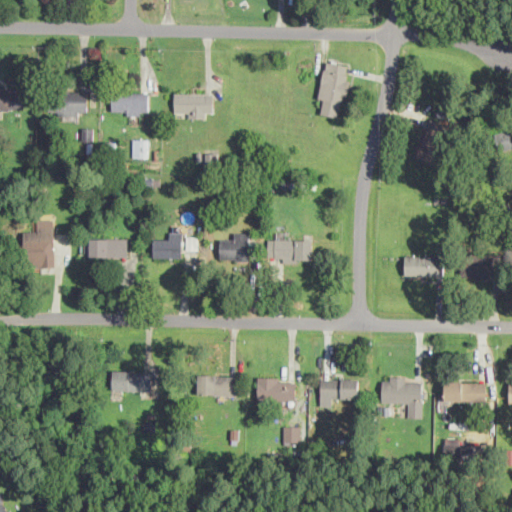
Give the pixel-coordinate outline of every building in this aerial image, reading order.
[(340,116),(353,65),(329,59),(316,110),(340,116)] [(24,88),(0,88),(0,108),(24,109),(24,88)] [(89,113),(89,90),(58,90),(58,113),(89,113)] [(149,91),(113,91),(113,113),(149,113),(149,91)] [(214,116),(214,92),(175,92),(175,116),(214,116)] [(419,158),(439,162),(447,121),(427,117),(419,158)] [(501,153),(511,150),(511,127),(496,131),(501,153)] [(133,155),(149,155),(149,138),(133,138),(133,155)] [(25,251),(55,251),(55,220),(38,220),(38,230),(25,230),(25,251)] [(250,231),(231,231),(231,240),(220,240),(220,259),(250,259),(250,231)] [(129,237),(86,237),(86,256),(129,256),(129,237)] [(182,256),(182,237),(154,237),(154,256),(182,256)] [(314,237),(269,237),(269,261),(314,261),(314,237)] [(462,276),(501,276),(501,253),(462,253),(462,276)] [(443,254),(405,254),(405,274),(443,274),(443,254)] [(152,369),(114,369),(114,389),(152,389),(152,369)] [(237,374),(199,373),(199,393),(237,393),(237,374)] [(259,399),(296,399),(296,377),(259,377),(259,399)] [(355,377),(322,377),(322,397),(355,397),(355,377)] [(382,402),(409,403),(409,416),(423,417),(424,379),(383,377),(382,402)] [(445,380),(445,399),(486,399),(486,380),(445,380)] [(300,441),(300,425),(285,425),(285,441),(300,441)] [(462,437),(445,437),(445,450),(462,450),(462,437)] [(0,511),(9,511),(0,494),(0,511)]
